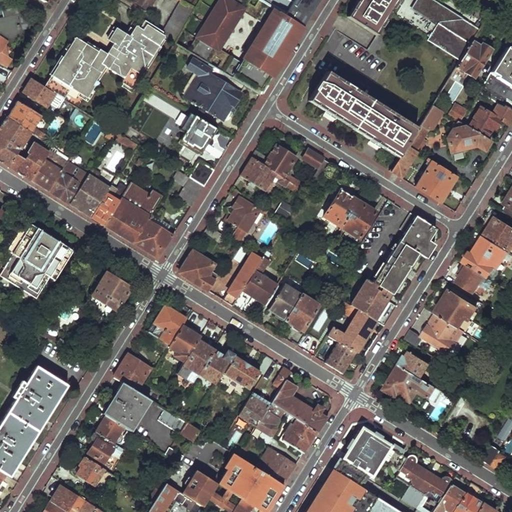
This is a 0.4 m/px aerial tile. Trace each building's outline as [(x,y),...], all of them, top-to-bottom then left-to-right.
[(75,39),(43,87),(64,99),(79,109),(104,72),(117,81),(114,85),(127,94),(165,37),(175,43),(199,0),(195,0),(191,7),(182,1),(162,35),(146,25),(141,32),(135,28),(128,39),(112,28),(106,39),(108,40),(106,42),(112,46),(104,58),(75,39)] [(135,0),(134,2),(148,11),(154,0),(135,0)] [(210,64),(214,58),(221,62),(217,68),(244,85),(260,95),(277,68),(303,26),(261,0),(259,0),(256,6),(249,1),(249,0),(219,0),(188,51),(210,64)] [(261,0),(303,26),(310,15),(286,0),(261,0)] [(357,0),(347,17),(376,35),(398,0),(357,0)] [(416,0),(411,10),(435,26),(438,22),(457,34),(459,31),(456,28),(462,19),(431,0),(416,0)] [(0,54),(2,56),(5,51),(3,49),(4,47),(3,46),(6,42),(4,41),(6,38),(13,37),(13,38),(18,37),(17,35),(19,30),(20,30),(17,20),(16,20),(12,17),(12,15),(1,17),(2,20),(0,23),(0,54)] [(427,40),(459,60),(471,41),(478,29),(462,19),(456,28),(459,31),(457,34),(438,22),(435,26),(427,40)] [(459,60),(455,67),(474,78),(490,51),(489,50),(492,46),(492,43),(488,40),(485,41),(483,42),(481,45),(480,45),(478,46),(471,41),(459,60)] [(175,43),(169,53),(173,56),(179,45),(175,43)] [(5,51),(2,56),(5,58),(10,50),(4,47),(3,49),(5,51)] [(478,92),(497,104),(502,107),(504,105),(511,110),(511,51),(506,48),(478,92)] [(183,98),(221,122),(226,115),(230,117),(236,108),(233,106),(240,94),(239,94),(244,85),(217,68),(213,66),(210,72),(191,61),(185,69),(196,76),(183,98)] [(0,73),(8,78),(12,71),(0,64),(0,73)] [(336,120),(371,141),(369,143),(379,149),(380,148),(398,159),(405,146),(416,129),(326,71),(307,101),(325,113),(324,114),(335,121),(336,120)] [(22,92),(55,112),(64,99),(43,87),(30,79),(22,92)] [(6,118),(29,132),(37,136),(40,131),(33,127),(40,116),(16,102),(6,118)] [(466,127),(487,139),(493,131),(496,132),(502,122),(509,126),(511,121),(511,110),(504,105),(502,107),(497,104),(491,113),(479,106),(466,127)] [(448,116),(456,121),(459,123),(466,112),(455,105),(448,116)] [(431,106),(416,129),(405,146),(416,153),(418,154),(425,142),(421,139),(427,130),(432,130),(442,112),(431,106)] [(177,144),(195,156),(201,155),(215,132),(188,115),(178,131),(183,134),(177,144)] [(6,118),(0,126),(0,137),(19,149),(29,132),(6,118)] [(446,138),(451,152),(453,151),(455,155),(461,153),(461,150),(476,146),(484,151),(490,141),(487,139),(466,127),(459,123),(456,121),(446,138)] [(42,140),(52,146),(57,138),(47,132),(42,140)] [(117,142),(133,152),(137,145),(115,132),(107,145),(113,149),(117,142)] [(0,137),(0,162),(7,167),(15,155),(19,149),(0,137)] [(7,167),(30,180),(42,162),(46,155),(48,152),(32,143),(26,153),(27,154),(24,160),(15,155),(7,167)] [(250,157),(295,186),(298,181),(286,173),(295,158),(276,146),(268,159),(255,150),(250,157)] [(398,159),(390,172),(400,179),(416,153),(405,146),(398,159)] [(302,159),(317,169),(323,160),(308,150),(302,159)] [(42,162),(47,166),(51,159),(46,155),(42,162)] [(239,176),(249,182),(247,185),(254,189),(256,187),(265,192),(274,177),(278,179),(276,182),(285,188),(287,185),(302,194),(304,191),(295,186),(250,157),(239,176)] [(317,169),(309,182),(317,187),(331,164),(323,160),(317,169)] [(415,188),(440,204),(456,178),(427,160),(425,163),(428,165),(415,188)] [(48,192),(68,204),(81,184),(66,175),(73,164),(68,161),(65,165),(48,192)] [(30,180),(48,192),(65,165),(59,162),(55,170),(47,166),(42,162),(30,180)] [(184,187),(177,199),(190,207),(203,186),(174,168),(170,174),(177,179),(175,181),(184,187)] [(88,174),(93,177),(96,172),(91,169),(88,174)] [(68,204),(91,218),(111,187),(104,183),(104,185),(93,177),(88,174),(81,184),(68,204)] [(111,187),(91,218),(97,222),(103,226),(119,201),(113,197),(117,190),(115,188),(122,177),(118,175),(111,187)] [(295,186),(304,191),(306,187),(298,181),(295,186)] [(119,236),(131,243),(145,221),(161,197),(151,191),(147,196),(138,191),(139,189),(131,183),(124,194),(119,201),(103,226),(119,236)] [(113,197),(119,201),(124,194),(117,190),(113,197)] [(339,191),(322,217),(339,228),(356,202),(339,191)] [(508,203),(502,212),(511,217),(511,193),(506,203),(508,203)] [(230,218),(226,224),(244,235),(259,210),(239,197),(227,215),(230,218)] [(273,214),(285,221),(292,209),(281,202),(273,214)] [(339,228),(357,240),(374,213),(356,202),(339,228)] [(485,237),(508,252),(510,253),(511,248),(511,228),(511,226),(511,217),(502,212),(498,220),(496,219),(485,237)] [(414,217),(372,284),(375,286),(380,289),(391,295),(417,254),(425,259),(434,245),(427,241),(435,230),(414,217)] [(12,256),(0,274),(0,277),(37,300),(49,279),(53,281),(72,252),(23,221),(5,251),(12,256)] [(131,243),(157,259),(172,237),(145,221),(131,243)] [(203,233),(220,244),(225,236),(208,226),(203,233)] [(463,261),(486,276),(488,277),(494,268),(497,270),(508,252),(485,237),(474,254),(469,251),(463,261)] [(240,246),(232,259),(237,262),(246,249),(240,246)] [(323,246),(318,253),(322,255),(326,248),(323,246)] [(178,272),(207,291),(214,280),(208,276),(215,266),(192,251),(178,272)] [(260,276),(273,255),(266,251),(261,259),(232,305),(238,309),(245,298),(243,296),(245,292),(264,304),(276,285),(260,276)] [(251,253),(222,300),(232,305),(261,259),(251,253)] [(455,281),(476,293),(486,276),(463,261),(455,273),(459,275),(455,281)] [(488,277),(494,281),(500,272),(497,270),(494,268),(488,277)] [(91,299),(115,314),(129,291),(105,276),(91,299)] [(207,291),(213,294),(221,281),(215,277),(214,280),(207,291)] [(348,305),(357,311),(374,322),(383,327),(395,307),(387,302),(391,295),(380,289),(379,292),(374,289),(375,286),(372,284),(365,279),(348,305)] [(284,283),(268,310),(284,319),(300,293),(284,283)] [(437,314),(461,330),(467,320),(472,323),(481,308),(452,290),(437,314)] [(284,319),(301,330),(317,305),(300,293),(284,319)] [(156,339),(168,346),(181,324),(184,319),(165,307),(148,334),(156,339)] [(327,336),(354,353),(374,322),(357,311),(345,328),(343,327),(339,333),(332,328),(327,336)] [(487,319),(501,327),(506,319),(493,311),(487,319)] [(423,337),(452,355),(459,345),(457,344),(465,332),(461,330),(437,314),(429,327),(424,328),(423,331),(424,334),(423,337)] [(166,348),(175,353),(173,357),(183,363),(197,340),(200,336),(181,324),(168,346),(166,348)] [(405,339),(418,347),(422,340),(419,336),(410,330),(405,339)] [(334,346),(324,362),(341,373),(354,353),(327,336),(320,347),(326,350),(330,343),(334,346)] [(152,345),(164,353),(166,348),(168,346),(156,339),(152,345)] [(183,363),(176,374),(185,380),(188,376),(194,380),(198,374),(213,350),(197,340),(183,363)] [(79,360),(88,365),(95,354),(87,348),(79,360)] [(198,374),(213,384),(231,355),(225,351),(222,355),(213,350),(198,374)] [(112,378),(121,384),(145,398),(149,394),(138,387),(149,370),(126,355),(112,378)] [(402,367),(421,378),(429,366),(412,355),(409,360),(407,359),(402,367)] [(265,356),(258,368),(265,372),(272,360),(265,356)] [(224,374),(248,389),(259,372),(234,357),(224,374)] [(0,473),(5,477),(9,479),(67,386),(35,366),(24,383),(21,381),(11,397),(14,400),(0,422),(0,473)] [(236,417),(240,419),(241,417),(255,425),(270,403),(284,381),(290,371),(283,366),(271,385),(273,386),(264,401),(252,393),(236,417)] [(386,389),(401,399),(403,395),(422,408),(432,392),(435,387),(421,378),(402,367),(400,366),(386,389)] [(283,411),(294,418),(317,432),(326,418),(319,415),(323,409),(315,405),(311,410),(289,396),(295,388),(284,381),(270,403),(283,411)] [(102,415),(123,428),(130,432),(149,401),(145,398),(121,384),(102,415)] [(432,392),(452,404),(455,399),(435,387),(432,392)] [(255,425),(269,434),(270,434),(273,433),(275,432),(275,430),(275,428),(274,425),(283,411),(270,403),(255,425)] [(156,422),(162,410),(152,404),(145,415),(156,422)] [(93,432),(113,444),(123,428),(102,415),(93,409),(88,416),(99,422),(93,432)] [(158,420),(192,441),(198,431),(188,425),(164,410),(158,420)] [(294,418),(281,440),(303,453),(317,432),(294,418)] [(198,431),(219,445),(223,438),(192,419),(188,425),(198,431)] [(250,433),(256,437),(260,439),(264,433),(254,427),(250,433)] [(346,449),(376,467),(380,460),(388,448),(389,446),(360,427),(346,449)] [(87,453),(103,464),(114,445),(113,444),(93,432),(89,439),(94,442),(87,453)] [(250,433),(236,455),(242,459),(256,437),(250,433)] [(480,459),(490,466),(498,453),(500,450),(490,444),(480,459)] [(256,468),(284,485),(297,463),(270,446),(256,468)] [(398,471),(405,459),(388,448),(380,460),(398,471)] [(166,455),(178,463),(182,457),(170,449),(166,455)] [(370,476),(376,467),(346,449),(340,458),(344,460),(366,474),(370,476)] [(490,466),(498,471),(506,457),(498,453),(490,466)] [(236,455),(217,484),(260,511),(266,511),(284,485),(256,468),(242,459),(236,455)] [(415,491),(427,472),(414,464),(414,463),(415,462),(414,459),(413,457),(412,456),(410,456),(408,456),(407,456),(405,459),(398,471),(405,476),(404,478),(410,482),(407,486),(408,486),(415,491)] [(75,477),(93,488),(101,475),(105,477),(107,473),(83,458),(78,467),(80,469),(75,477)] [(335,474),(357,488),(366,474),(344,460),(335,474)] [(196,470),(180,494),(195,503),(208,511),(260,511),(217,484),(196,470)] [(427,472),(415,491),(424,496),(426,492),(439,500),(449,486),(449,481),(448,479),(448,477),(446,477),(444,477),(439,480),(427,472)] [(105,477),(116,484),(118,480),(107,473),(105,477)] [(431,511),(437,504),(424,496),(415,491),(408,486),(393,510),(357,488),(335,474),(333,473),(307,511),(431,511)] [(153,502),(148,511),(165,511),(173,501),(190,511),(195,503),(180,494),(165,484),(159,493),(153,502)] [(473,500),(480,489),(471,484),(464,495),(452,511),(474,511),(480,504),(473,500)] [(437,504),(431,511),(443,511),(444,511),(445,511),(452,511),(464,495),(449,486),(439,500),(437,504)] [(97,511),(75,498),(60,488),(54,496),(60,500),(56,505),(66,511),(97,511)] [(155,490),(149,499),(153,502),(159,493),(155,490)] [(60,500),(54,496),(51,502),(56,505),(60,500)] [(149,499),(143,509),(148,511),(153,502),(149,499)] [(44,511),(66,511),(56,505),(51,502),(44,511)]
